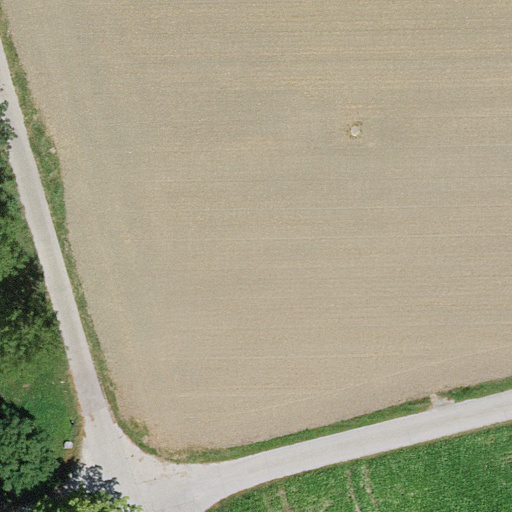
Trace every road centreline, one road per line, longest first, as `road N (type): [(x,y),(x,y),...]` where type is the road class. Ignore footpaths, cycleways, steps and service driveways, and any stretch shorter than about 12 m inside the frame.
road 1 (unclassified): [(0,97),(116,501)]
road 2 (unclassified): [(116,501),(511,400)]
